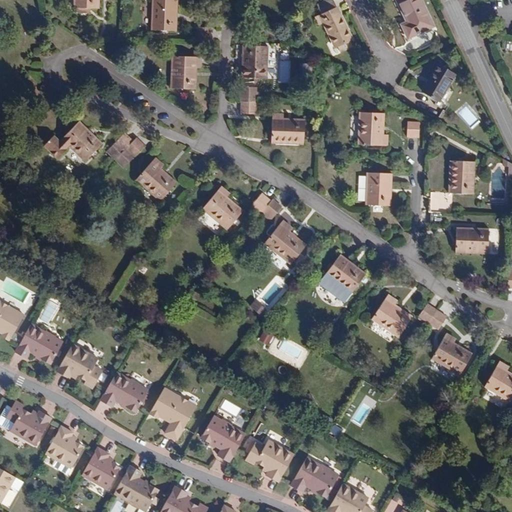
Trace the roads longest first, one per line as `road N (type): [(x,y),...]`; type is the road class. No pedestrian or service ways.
road 1 (residential): [(3,375),(144,453),(291,511)]
road 2 (residential): [(221,150),(75,50),(43,75)]
road 3 (residential): [(221,150),(401,263)]
road 4 (residential): [(43,75),(221,150)]
road 5 (residential): [(511,132),(458,22)]
